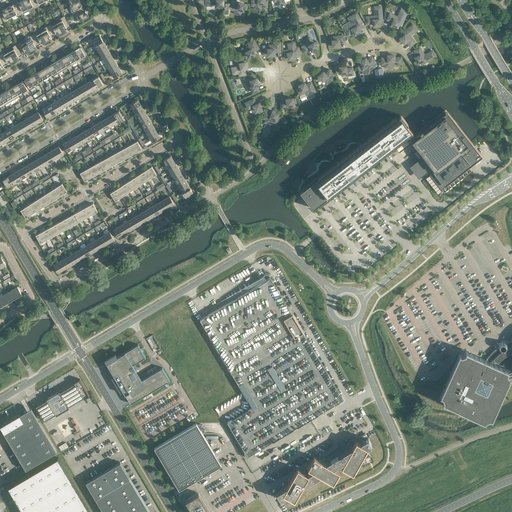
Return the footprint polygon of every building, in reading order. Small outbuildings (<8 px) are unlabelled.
[(28,9),(23,0),(15,4),(21,15),(24,13),(23,11),(28,9)] [(37,7),(33,0),(23,0),(28,9),(29,11),(37,7)] [(79,0),(70,5),(68,7),(73,14),(84,8),(79,0)] [(211,0),(212,5),(217,4),(217,6),(218,6),(219,8),(223,8),(222,5),(223,5),(222,0),(211,0)] [(252,0),(252,5),(255,6),(254,8),(260,9),(261,6),(266,7),(267,1),(264,0),(252,0)] [(240,15),(241,12),(242,9),(243,10),(244,9),(246,10),(247,6),(245,5),(245,4),(239,2),(238,5),(233,3),(231,9),(235,10),(234,13),(240,15)] [(21,15),(15,4),(7,7),(11,16),(16,14),(17,16),(21,15)] [(375,7),(376,17),(367,17),(368,23),(373,23),(374,26),(380,25),(379,22),(382,22),(381,6),(375,7)] [(11,16),(7,7),(0,10),(0,13),(4,22),(7,21),(6,19),(11,16)] [(88,16),(84,8),(73,14),(75,17),(77,16),(80,21),(85,18),(86,18),(87,18),(88,18),(89,17),(88,16)] [(388,20),(393,22),(392,24),(397,27),(398,24),(401,25),(407,11),(402,9),(398,17),(390,14),(388,20)] [(349,18),(352,23),(344,27),(349,35),(353,32),(355,34),(360,31),(359,29),(364,26),(357,14),(349,18)] [(56,21),(57,23),(62,32),(62,31),(70,27),(64,16),(56,21)] [(62,32),(57,23),(52,26),(51,24),(48,26),(54,36),(62,32)] [(400,38),(404,43),(406,41),(410,46),(415,42),(409,35),(417,29),(413,25),(401,34),(403,37),(400,38)] [(40,30),(41,32),(47,41),(54,36),(48,26),(40,30)] [(47,41),(41,32),(37,35),(35,33),(32,35),(39,45),(46,41),(47,41)] [(39,45),(32,35),(30,36),(31,39),(26,41),(31,50),(39,45)] [(92,40),(95,45),(103,40),(100,35),(92,40)] [(344,42),(344,36),(333,37),(333,36),(329,37),(330,45),(333,45),(333,46),(339,45),(338,42),(344,42)] [(313,43),(311,40),(310,38),(305,41),(306,43),(302,46),(306,51),(310,48),(312,50),(317,47),(317,46),(319,45),(317,41),(314,43),(314,42),(313,43)] [(25,39),(20,42),(17,44),(23,55),(31,50),(26,41),(25,39)] [(105,45),(103,40),(95,45),(97,49),(105,45)] [(246,51),(247,52),(244,53),(246,57),(249,56),(249,57),(254,54),(253,51),(258,48),(254,40),(248,43),(250,46),(246,48),(247,51),(246,51)] [(288,44),(290,50),(284,51),(286,57),(288,56),(289,59),(295,57),(294,55),(300,53),(298,47),(295,48),(294,42),(288,44)] [(265,53),(268,53),(268,54),(274,54),(274,51),(280,51),(280,43),(274,43),(274,45),(269,45),(269,48),(268,48),(268,49),(265,49),(265,53)] [(22,55),(16,45),(12,47),(14,49),(9,52),(14,60),(22,55)] [(108,49),(105,45),(97,49),(100,54),(108,49)] [(76,50),(82,60),(88,56),(86,54),(85,54),(84,53),(86,53),(82,47),(81,48),(80,47),(77,50),(76,50)] [(424,56),(420,48),(415,51),(417,56),(415,57),(418,63),(420,61),(422,64),(435,56),(432,51),(424,56)] [(111,54),(108,49),(100,54),(103,59),(111,54)] [(82,60),(76,50),(75,51),(71,52),(77,62),(82,60)] [(14,60),(9,52),(4,54),(3,52),(0,54),(6,65),(14,60)] [(77,62),(71,52),(71,53),(68,55),(67,56),(71,63),(72,65),(77,62)] [(114,59),(111,54),(103,59),(106,63),(114,59)] [(388,55),(388,58),(382,58),(382,64),(385,64),(385,67),(391,67),(391,64),(401,64),(401,58),(394,58),(394,55),(388,55)] [(71,63),(67,56),(66,56),(62,58),(66,66),(71,63)] [(359,65),(363,71),(362,71),(364,75),(370,71),(369,70),(374,67),(373,64),(375,63),(372,57),(367,61),(365,58),(360,62),(362,64),(359,65)] [(66,66),(62,58),(61,58),(62,58),(58,61),(57,61),(62,68),(66,66)] [(116,63),(114,59),(106,63),(108,68),(116,63)] [(236,61),(238,67),(232,68),(233,74),(239,73),(239,76),(245,74),(244,69),(247,68),(246,62),(243,63),(242,60),(236,61)] [(62,68),(57,61),(56,62),(53,63),(52,63),(57,71),(62,68)] [(58,73),(57,71),(52,63),(52,64),(49,66),(48,67),(52,74),(54,76),(58,73)] [(119,68),(116,63),(108,68),(111,73),(119,68)] [(340,67),(340,68),(337,68),(338,72),(340,72),(341,73),(342,72),(342,75),(353,73),(352,67),(346,68),(345,66),(340,67)] [(52,74),(48,67),(47,67),(43,69),(48,77),(52,74)] [(122,73),(119,68),(111,73),(114,78),(122,73)] [(48,77),(43,69),(40,72),(39,72),(43,79),(48,77)] [(317,78),(320,81),(322,79),(322,80),(323,79),(327,83),(332,79),(330,77),(333,74),(329,70),(325,73),(323,71),(318,75),(319,76),(317,78)] [(43,79),(39,72),(38,73),(34,74),(38,82),(43,79)] [(38,82),(34,74),(34,75),(31,77),(30,78),(34,85),(38,82)] [(98,76),(93,79),(98,87),(103,84),(98,76)] [(251,88),(253,92),(258,90),(256,84),(259,83),(256,78),(255,78),(254,76),(250,77),(251,80),(251,82),(246,84),(248,89),(251,88)] [(34,85),(30,78),(29,78),(25,80),(24,80),(29,88),(34,85)] [(98,87),(93,79),(89,82),(94,90),(98,87)] [(29,91),(23,81),(22,81),(19,84),(18,85),(22,92),(24,94),(29,91)] [(94,90),(89,82),(84,84),(89,92),(94,90)] [(299,86),(300,88),(298,89),(300,95),(305,92),(307,95),(312,92),(311,90),(313,89),(311,83),(306,86),(304,83),(299,86)] [(89,92),(84,84),(80,87),(84,95),(89,92)] [(22,92),(18,85),(17,85),(13,87),(13,86),(18,94),(22,92)] [(19,97),(18,94),(13,86),(13,87),(10,89),(9,90),(14,99),(19,97)] [(84,95),(80,87),(75,90),(80,98),(84,95)] [(14,99),(9,90),(8,91),(4,92),(10,102),(14,99)] [(80,98),(75,90),(70,93),(75,101),(80,98)] [(10,102),(4,92),(1,95),(0,95),(0,96),(4,103),(5,105),(10,102)] [(75,101),(70,93),(66,95),(70,103),(75,101)] [(70,103),(66,95),(61,98),(66,106),(70,103)] [(66,106),(61,98),(56,101),(61,109),(66,106)] [(282,108),(292,107),(292,104),(293,104),(293,103),(296,103),(295,99),(292,99),(292,98),(286,99),(287,102),(281,102),(282,108)] [(256,104),(254,99),(246,102),(248,108),(251,107),(253,111),(255,109),(256,111),(257,110),(258,113),(262,111),(260,108),(261,108),(259,103),(256,104)] [(130,104),(133,109),(141,104),(138,100),(130,104)] [(61,109),(56,101),(52,104),(56,112),(61,109)] [(56,112),(52,104),(47,107),(52,115),(56,112)] [(143,109),(141,104),(133,109),(135,114),(143,109)] [(52,115),(47,107),(42,109),(47,117),(52,115)] [(146,114),(143,109),(135,114),(138,118),(146,114)] [(119,111),(114,114),(119,122),(120,123),(125,120),(124,118),(124,119),(119,111)] [(38,112),(33,115),(38,123),(43,120),(38,112)] [(264,118),(266,119),(265,122),(277,126),(280,117),(277,116),(278,114),(272,112),(271,114),(266,112),(264,118)] [(417,164),(418,164),(423,171),(423,172),(427,169),(428,170),(426,172),(428,174),(425,177),(440,197),(466,177),(463,174),(470,169),(467,165),(479,155),(470,144),(447,113),(423,131),(422,129),(419,131),(420,132),(415,136),(412,132),(412,131),(407,124),(401,118),(400,119),(394,123),(393,122),(304,191),(308,197),(310,196),(316,204),(403,136),(404,138),(407,135),(410,139),(409,140),(416,149),(412,152),(417,158),(414,160),(417,164)] [(119,122),(114,114),(109,116),(114,124),(119,122)] [(149,118),(146,114),(138,118),(141,123),(149,118)] [(38,123),(33,115),(29,117),(34,125),(38,123)] [(114,124),(109,116),(105,119),(109,127),(114,124)] [(34,125),(29,117),(24,120),(29,128),(34,125)] [(152,123),(149,118),(141,123),(144,128),(152,123)] [(109,127),(105,119),(100,122),(105,130),(109,127)] [(29,128),(24,120),(19,123),(24,131),(29,128)] [(105,130),(100,122),(95,125),(100,133),(105,130)] [(24,131),(19,123),(15,126),(20,134),(24,131)] [(154,128),(152,123),(144,128),(146,132),(154,128)] [(100,133),(95,125),(91,127),(96,135),(100,133)] [(20,134),(15,126),(10,128),(15,136),(20,134)] [(96,135),(91,127),(86,130),(91,138),(96,135)] [(15,136),(10,128),(5,131),(10,139),(15,136)] [(157,132),(154,128),(146,132),(149,137),(157,132)] [(92,140),(91,138),(86,130),(81,133),(86,141),(87,143),(92,140)] [(10,139),(5,131),(1,134),(6,142),(10,139)] [(160,137),(157,132),(149,137),(152,142),(160,137)] [(86,141),(81,133),(77,136),(81,144),(86,141)] [(83,146),(81,144),(77,136),(72,138),(77,146),(78,148),(83,146)] [(77,146),(72,138),(67,141),(72,149),(77,146)] [(72,149),(67,141),(63,144),(67,152),(72,149)] [(137,141),(132,144),(137,152),(142,149),(137,141)] [(137,152),(132,144),(127,146),(132,154),(137,152)] [(59,146),(54,149),(59,157),(64,154),(59,146)] [(132,154),(127,146),(123,149),(127,157),(132,154)] [(59,157),(54,149),(49,152),(54,160),(59,157)] [(127,157),(123,149),(118,152),(122,160),(127,157)] [(54,160),(49,152),(45,155),(49,163),(54,160)] [(122,160),(118,152),(113,154),(118,162),(122,160)] [(118,162),(113,154),(109,157),(113,165),(118,162)] [(49,163),(45,155),(40,157),(45,165),(49,163)] [(163,160),(166,165),(174,160),(171,155),(163,160)] [(45,165),(40,157),(35,160),(40,168),(45,165)] [(113,165),(109,157),(104,159),(108,168),(113,165)] [(108,168),(104,159),(99,162),(104,170),(108,168)] [(40,168),(35,160),(31,163),(35,171),(40,168)] [(176,165),(174,160),(166,165),(168,170),(176,165)] [(104,170),(99,162),(94,165),(99,173),(104,170)] [(35,171),(31,163),(26,166),(31,174),(35,171)] [(99,173),(94,165),(90,167),(94,175),(99,173)] [(179,169),(176,165),(168,170),(171,174),(179,169)] [(31,174),(26,166),(21,169),(26,176),(31,174)] [(151,166),(147,169),(152,177),(156,174),(151,166)] [(94,175),(90,167),(85,170),(89,178),(94,175)] [(26,176),(21,169),(17,171),(21,179),(26,176)] [(152,177),(147,169),(142,172),(147,180),(152,177)] [(182,174),(179,169),(171,174),(174,179),(182,174)] [(89,178),(85,170),(80,173),(84,181),(89,178)] [(21,179),(17,171),(12,174),(17,182),(21,179)] [(147,180),(142,172),(138,175),(143,183),(147,180)] [(17,182),(12,174),(7,177),(12,185),(17,182)] [(185,179),(182,174),(174,179),(177,183),(185,179)] [(143,183),(138,175),(133,178),(138,186),(143,183)] [(12,185),(7,177),(3,180),(7,188),(12,185)] [(138,186),(133,178),(129,181),(134,189),(138,186)] [(187,183),(185,179),(177,183),(179,188),(187,183)] [(134,189),(129,181),(124,184),(129,192),(134,189)] [(62,183),(57,186),(62,194),(67,191),(62,183)] [(190,188),(187,183),(179,188),(182,193),(190,188)] [(129,192),(124,184),(119,187),(124,195),(129,192)] [(62,194),(57,186),(53,189),(58,197),(62,194)] [(124,195),(119,187),(115,190),(120,198),(124,195)] [(193,193),(190,188),(182,193),(185,198),(193,193)] [(58,197),(53,189),(48,192),(53,200),(58,197)] [(120,198),(115,190),(110,193),(115,201),(120,198)] [(53,200),(48,192),(44,195),(49,203),(53,200)] [(49,203),(44,195),(39,198),(44,206),(49,203)] [(170,196),(165,199),(169,207),(174,204),(170,196)] [(44,206),(39,198),(34,201),(39,209),(44,206)] [(169,207),(165,199),(160,202),(165,210),(169,207)] [(39,209),(34,201),(30,204),(35,212),(39,209)] [(165,210),(160,202),(155,205),(160,212),(165,210)] [(93,203),(88,206),(92,214),(97,211),(93,203)] [(35,212),(30,204),(25,207),(30,215),(35,212)] [(160,212),(155,205),(151,207),(155,215),(160,212)] [(92,214),(88,206),(83,209),(88,217),(92,214)] [(30,215),(25,207),(21,210),(26,218),(30,215)] [(155,215),(151,207),(146,210),(151,218),(155,215)] [(88,217),(83,209),(78,211),(83,219),(88,217)] [(151,218),(146,210),(141,213),(146,221),(151,218)] [(83,219),(78,211),(74,214),(78,222),(83,219)] [(146,221),(141,213),(137,216),(142,223),(146,221)] [(78,222),(74,214),(69,217),(73,225),(78,222)] [(142,223),(137,216),(132,218),(137,226),(142,223)] [(73,225),(69,217),(64,219),(69,227),(73,225)] [(137,226),(132,218),(127,221),(132,229),(137,226)] [(69,227),(64,219),(60,222),(64,230),(69,227)] [(132,229),(127,221),(123,224),(127,232),(132,229)] [(64,230),(60,222),(55,224),(59,232),(64,230)] [(59,232),(55,224),(50,227),(55,235),(59,232)] [(127,232),(123,224),(118,227),(123,235),(127,232)] [(55,235),(50,227),(45,230),(50,238),(55,235)] [(123,235),(118,227),(113,230),(118,237),(123,235)] [(50,238),(45,230),(41,232),(45,240),(50,238)] [(45,240),(41,232),(36,235),(40,243),(45,240)] [(110,232),(105,235),(109,243),(114,240),(110,232)] [(109,243),(105,235),(100,237),(105,245),(109,243)] [(105,245),(100,237),(95,240),(100,248),(105,245)] [(100,248),(95,240),(91,243),(95,251),(100,248)] [(95,251),(91,243),(86,246),(91,254),(95,251)] [(91,254),(86,246),(81,248),(86,256),(91,254)] [(86,256),(81,248),(77,251),(81,259),(86,256)] [(81,259),(77,251),(72,254),(77,262),(81,259)] [(77,262),(72,254),(67,257),(72,265),(77,262)] [(72,265),(67,257),(63,259),(67,267),(72,265)] [(67,267),(63,259),(58,262),(63,270),(67,267)] [(63,270),(58,262),(53,265),(58,273),(63,270)] [(200,319),(225,363),(252,407),(227,422),(248,456),(343,400),(271,277),(200,319)] [(17,287),(12,290),(17,297),(22,294),(17,287)] [(17,297),(12,290),(8,292),(12,300),(17,297)] [(12,300),(8,292),(3,295),(8,303),(12,300)] [(506,342),(505,342),(504,342),(503,341),(502,341),(502,342),(499,344),(499,343),(499,344),(498,344),(498,345),(498,346),(498,347),(497,347),(496,348),(495,349),(494,349),(493,350),(493,351),(492,351),(492,352),(491,352),(490,353),(490,354),(489,355),(488,356),(487,357),(486,358),(486,359),(464,349),(463,351),(461,352),(459,351),(439,396),(441,397),(441,399),(440,401),(486,422),(487,420),(489,419),(491,420),(511,374),(509,373),(509,371),(510,370),(497,364),(498,363),(499,362),(499,361),(500,360),(501,359),(503,358),(504,357),(505,356),(506,355),(507,355),(508,354),(510,354),(511,353),(511,352),(511,340),(510,341),(509,341),(508,341),(507,342),(506,342)] [(138,344),(117,356),(116,354),(105,360),(114,375),(112,376),(116,384),(121,392),(123,391),(131,404),(170,380),(162,367),(141,380),(133,365),(145,357),(138,344)] [(47,400),(43,402),(52,416),(55,414),(56,415),(69,407),(68,406),(83,397),(84,399),(89,395),(80,379),(74,382),(75,383),(60,392),(59,391),(46,399),(47,400)] [(31,408),(20,415),(0,426),(26,469),(57,451),(31,408)] [(196,423),(154,448),(179,490),(221,465),(196,423)] [(372,452),(372,451),(371,450),(372,449),(369,444),(368,445),(368,444),(360,448),(357,446),(356,447),(353,444),(346,450),(344,447),(340,449),(339,449),(342,453),(324,467),(315,461),(308,473),(309,473),(308,474),(312,476),(308,479),(298,473),(296,476),(287,491),(274,498),(275,499),(274,500),(277,505),(278,504),(278,505),(281,504),(281,505),(288,501),(294,505),(295,505),(296,502),(301,493),(322,481),(334,488),(340,477),(340,476),(339,476),(344,473),(350,476),(353,478),(354,478),(361,466),(371,461),(366,456),(367,455),(372,452)] [(90,511),(58,457),(8,487),(23,511),(90,511)] [(86,482),(89,488),(103,511),(149,511),(120,462),(86,482)] [(209,511),(198,493),(185,500),(192,511),(209,511)]
